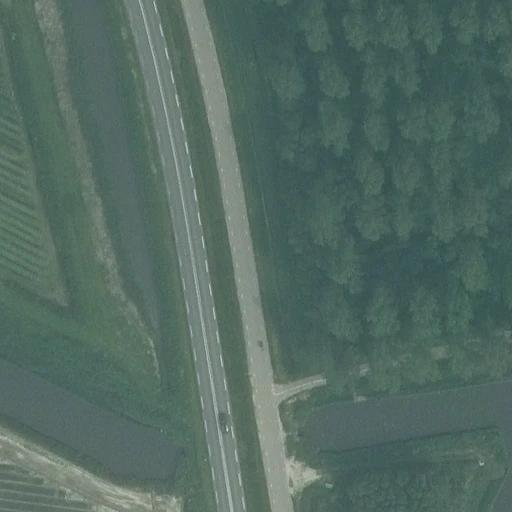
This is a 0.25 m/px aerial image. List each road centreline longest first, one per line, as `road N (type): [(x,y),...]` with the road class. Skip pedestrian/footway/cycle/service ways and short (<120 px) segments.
road 1 (unclassified): [(293,511),(187,0)]
road 2 (primary): [(223,465),(181,191),(139,0)]
